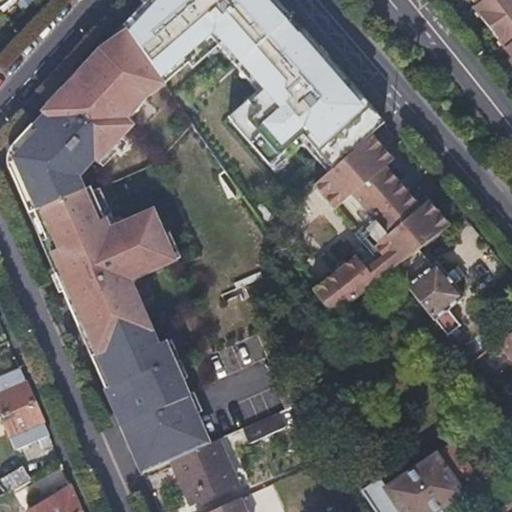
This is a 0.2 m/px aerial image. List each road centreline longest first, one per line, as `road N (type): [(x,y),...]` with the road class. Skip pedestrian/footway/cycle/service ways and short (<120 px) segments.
road 1 (residential): [(0,239),(121,511)]
road 2 (secondary): [(316,0),(511,208)]
road 3 (secondary): [(511,155),(466,79),(401,0)]
road 4 (secondary): [(0,117),(110,0)]
